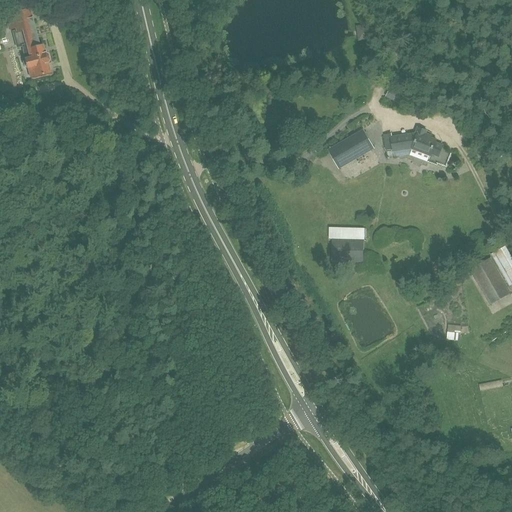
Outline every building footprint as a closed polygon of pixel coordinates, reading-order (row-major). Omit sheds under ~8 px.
[(46,54),(45,54),(43,45),(39,46),(30,9),(6,15),(9,30),(16,28),(16,30),(12,31),(17,48),(23,46),(24,51),(23,51),(25,59),(23,62),(24,66),(27,68),(32,66),(34,77),(50,72),(47,62),(48,61),(49,60),(49,59),(49,58),(48,57),(48,56),(47,55),(47,54),(46,54)] [(412,78),(420,72),(410,59),(402,64),(412,78)] [(402,105),(406,97),(395,91),(390,99),(402,105)] [(425,133),(426,130),(419,127),(417,133),(418,133),(392,137),(391,134),(385,135),(387,151),(393,150),(394,151),(412,148),(431,155),(432,153),(439,156),(443,145),(436,143),(437,140),(431,138),(432,136),(425,133)] [(374,149),(363,130),(328,150),(339,170),(374,149)] [(365,228),(330,227),(329,241),(332,241),(332,264),(364,265),(365,228)] [(511,255),(509,250),(496,257),(511,284),(511,255)] [(490,258),(468,271),(490,306),(511,293),(490,258)] [(461,326),(448,325),(448,332),(459,334),(461,334),(461,326)] [(481,335),(485,341),(502,333),(499,326),(481,335)] [(459,334),(448,332),(447,340),(459,341),(459,334)] [(502,382),(479,386),(480,392),(503,388),(502,382)]
